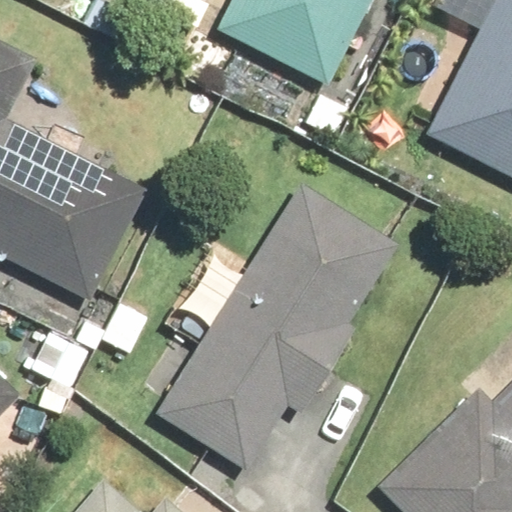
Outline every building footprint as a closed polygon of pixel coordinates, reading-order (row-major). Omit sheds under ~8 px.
[(235,0),(219,35),(326,85),(366,0),(235,0)] [(511,0),(492,0),(423,135),(511,180),(511,0)] [(0,254),(88,298),(143,190),(4,119),(33,56),(0,40),(0,254)] [(299,182),(152,413),(243,470),(285,403),(298,411),(353,325),(347,321),(396,244),(299,182)] [(0,411),(18,394),(0,376),(0,411)] [(478,387),(374,485),(400,511),(511,511),(511,381),(491,401),(478,387)] [(139,511),(99,478),(69,511),(176,511),(160,498),(147,511),(139,511)]
